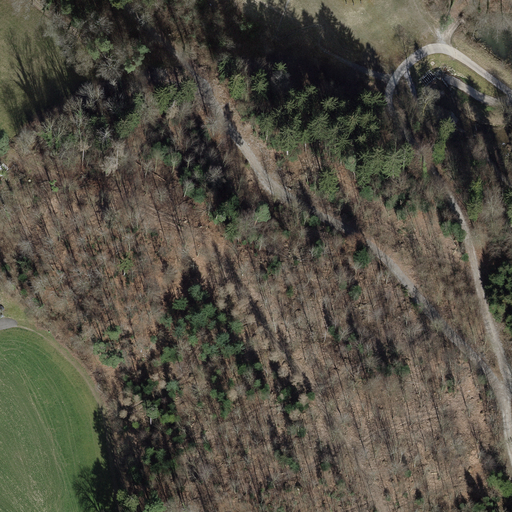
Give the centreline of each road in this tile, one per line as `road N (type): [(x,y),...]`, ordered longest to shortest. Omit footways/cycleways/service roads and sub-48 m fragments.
road 1 (track): [(500,390),(378,250),(266,180),(178,55),(120,0)]
road 2 (track): [(511,93),(443,47),(422,53),(390,83),(400,137),(460,217),(508,379),(500,390)]
road 3 (track): [(201,84),(150,77),(108,59),(37,0)]
